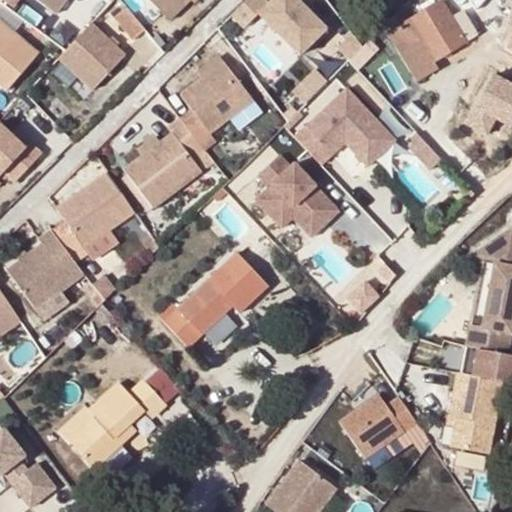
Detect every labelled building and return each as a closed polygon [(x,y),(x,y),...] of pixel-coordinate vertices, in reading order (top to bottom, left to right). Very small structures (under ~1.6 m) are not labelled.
[(37,0),(54,12),(63,0),(37,0)] [(153,0),(171,18),(188,0),(153,0)] [(272,0),(269,4),(265,0),(246,0),(231,15),(244,28),(259,14),(300,55),(326,29),(307,10),(303,13),(298,8),(302,4),(297,0),(272,0)] [(440,0),(389,31),(413,73),(432,61),(476,33),(462,10),(452,16),(442,0),(440,0)] [(302,4),(298,8),(303,13),(307,10),(302,4)] [(142,24),(129,9),(118,19),(136,40),(147,31),(142,24)] [(0,82),(4,86),(39,49),(0,14),(0,82)] [(65,49),(60,55),(92,87),(123,53),(91,21),(65,49)] [(225,61),(219,53),(197,70),(203,78),(225,61)] [(194,109),(181,119),(206,149),(217,141),(210,131),(229,116),(253,98),(225,61),(203,78),(183,94),(194,109)] [(432,61),(413,73),(417,80),(437,68),(432,61)] [(319,66),(293,90),(309,108),(335,85),(319,66)] [(367,163),(394,137),(346,86),(295,134),(320,162),(344,139),(367,163)] [(238,127),(262,109),(253,98),(229,116),(238,127)] [(154,207),(214,160),(206,149),(181,119),(170,127),(174,132),(161,141),(143,155),(125,169),(154,207)] [(24,146),(12,134),(0,123),(0,173),(1,174),(6,169),(17,180),(44,152),(30,139),(24,146)] [(12,134),(24,146),(30,139),(18,128),(12,134)] [(440,157),(415,130),(409,136),(413,140),(408,146),(428,167),(440,157)] [(156,135),(138,149),(143,155),(161,141),(156,135)] [(339,154),(360,175),(368,166),(347,145),(339,154)] [(257,173),(268,185),(255,197),(275,219),(292,204),(315,229),(338,208),(295,161),(290,165),(279,152),(257,173)] [(57,229),(56,227),(43,237),(47,241),(11,268),(38,306),(65,287),(88,271),(79,258),(91,249),(88,245),(108,230),(137,208),(110,170),(60,207),(70,220),(57,229)] [(223,185),(213,194),(218,199),(228,189),(223,185)] [(275,219),(280,225),(292,214),(310,234),(315,229),(292,204),(275,219)] [(108,230),(88,245),(91,249),(97,257),(117,242),(108,230)] [(144,237),(154,251),(162,243),(153,230),(144,237)] [(482,251),(492,267),(481,331),(469,329),(468,328),(464,350),(506,357),(511,325),(511,234),(510,231),(482,251)] [(241,250),(167,320),(192,347),(205,334),(230,310),(226,306),(232,301),(236,305),(242,312),(272,283),(241,250)] [(473,257),(481,267),(469,329),(481,331),(492,267),(482,251),(473,257)] [(0,340),(26,322),(0,285),(0,340)] [(232,301),(226,306),(230,310),(236,305),(232,301)] [(486,456),(500,384),(511,386),(511,358),(506,357),(464,350),(459,376),(456,376),(448,419),(455,420),(453,430),(449,449),(486,456)] [(181,387),(160,364),(145,377),(166,400),(181,387)] [(70,437),(94,465),(121,440),(114,433),(129,420),(144,406),(152,414),(166,400),(145,377),(130,390),(120,380),(90,407),(96,413),(70,437)] [(360,465),(411,428),(394,404),(381,413),(373,401),(334,429),(360,465)] [(70,437),(96,413),(90,407),(88,404),(61,428),(70,437)] [(455,420),(448,419),(446,428),(453,430),(455,420)] [(114,433),(121,440),(135,427),(129,420),(114,433)] [(0,471),(1,471),(28,506),(53,487),(35,463),(25,470),(16,459),(22,455),(2,429),(0,429),(0,471)] [(320,511),(332,496),(297,469),(265,511),(320,511)]
